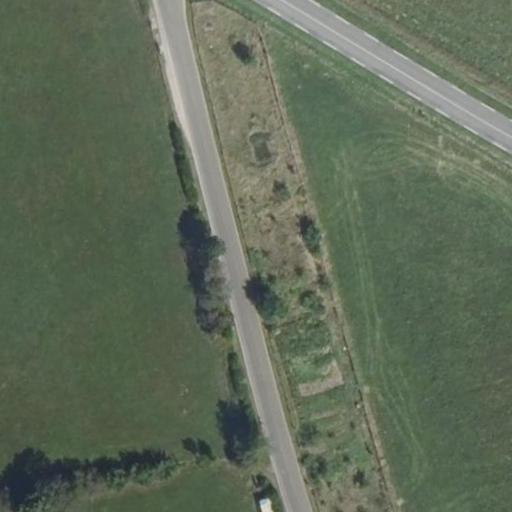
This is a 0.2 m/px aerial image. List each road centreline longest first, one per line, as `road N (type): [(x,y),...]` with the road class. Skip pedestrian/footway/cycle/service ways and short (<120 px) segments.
road 1 (unclassified): [(299,511),(241,319),(172,20),(175,0)]
road 2 (tertiary): [(511,135),(288,0)]
